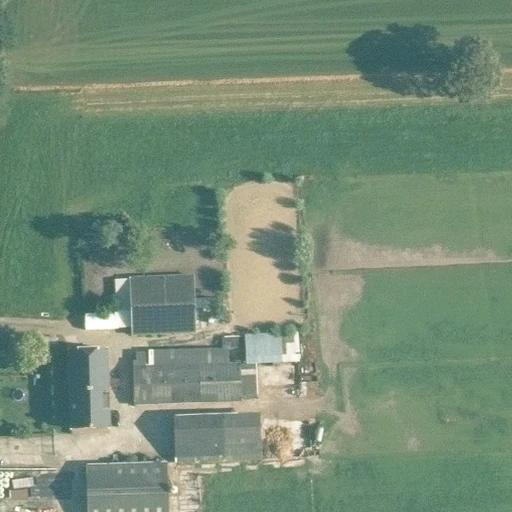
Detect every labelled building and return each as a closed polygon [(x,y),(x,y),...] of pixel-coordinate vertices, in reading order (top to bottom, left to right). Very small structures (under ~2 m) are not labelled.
[(144,240),(145,220),(124,219),(123,239),(144,240)] [(194,281),(130,283),(132,339),(196,337),(194,281)] [(215,335),(229,335),(228,303),(214,303),(215,335)] [(261,337),(262,370),(316,369),(316,336),(261,337)] [(256,340),(240,340),(241,356),(257,355),(256,340)] [(69,351),(71,430),(108,429),(107,393),(119,392),(119,374),(106,375),(106,350),(69,351)] [(149,362),(132,363),(134,406),(239,402),(238,367),(149,369),(149,362)] [(260,419),(172,422),(174,464),(261,460),(260,419)] [(111,466),(85,466),(86,511),(168,511),(167,464),(117,466),(117,461),(111,461),(111,466)] [(72,501),(72,473),(34,473),(34,501),(72,501)]
